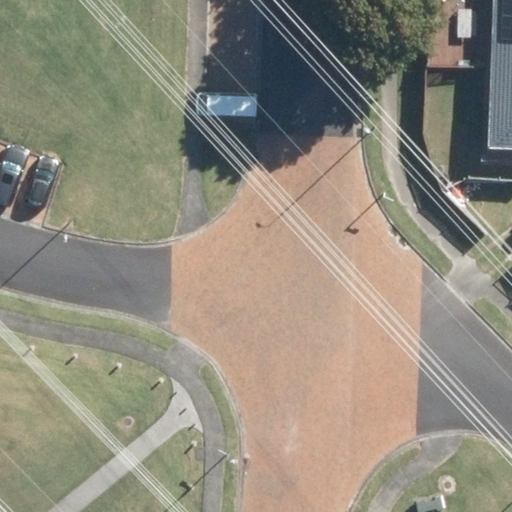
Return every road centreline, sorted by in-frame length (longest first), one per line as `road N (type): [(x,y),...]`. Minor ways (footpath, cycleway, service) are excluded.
road 1 (residential): [(0,258),(323,322)]
road 2 (residential): [(330,0),(323,322)]
road 3 (residential): [(323,322),(406,334),(511,398)]
road 4 (residential): [(323,322),(292,511)]
